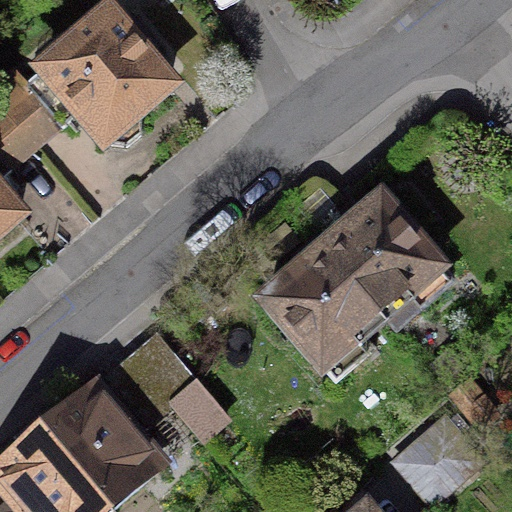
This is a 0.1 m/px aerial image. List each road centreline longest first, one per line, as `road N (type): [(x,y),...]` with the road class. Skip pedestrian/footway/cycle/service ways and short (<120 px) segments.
road 1 (residential): [(313,130),(0,387)]
road 2 (residential): [(445,24),(313,130)]
road 3 (residential): [(246,0),(313,130)]
